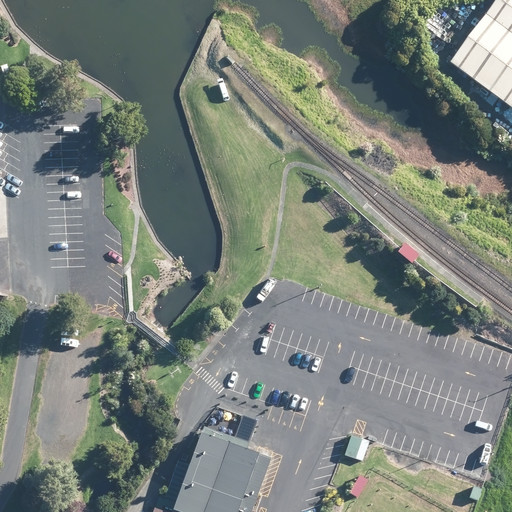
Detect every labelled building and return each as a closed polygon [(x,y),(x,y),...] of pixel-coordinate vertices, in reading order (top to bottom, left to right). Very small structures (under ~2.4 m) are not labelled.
[(511,0),(506,0),(458,66),(511,105),(511,0)] [(401,250),(398,254),(412,265),(415,262),(419,257),(405,245),(401,250)] [(252,511),(271,460),(246,450),(235,445),(206,434),(194,465),(193,467),(182,462),(180,468),(178,467),(165,500),(160,498),(156,510),(158,510),(157,511),(252,511)] [(361,463),(367,443),(351,438),(344,457),(361,463)] [(409,457),(407,467),(418,470),(420,460),(409,457)]
